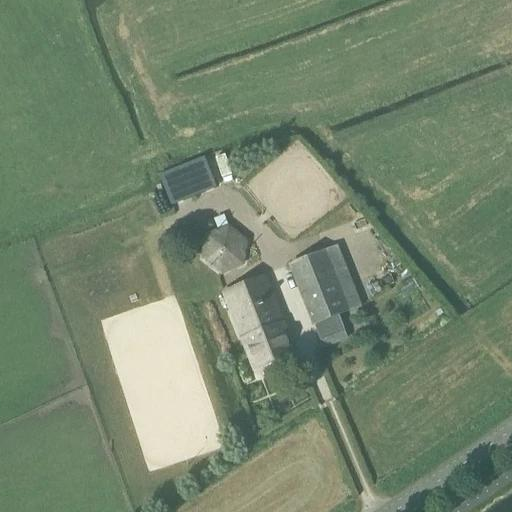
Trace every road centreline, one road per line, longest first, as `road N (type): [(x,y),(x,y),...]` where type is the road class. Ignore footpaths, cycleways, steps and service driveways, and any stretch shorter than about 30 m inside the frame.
road 1 (track): [(269,256),(377,511)]
road 2 (tertiary): [(393,511),(511,427)]
